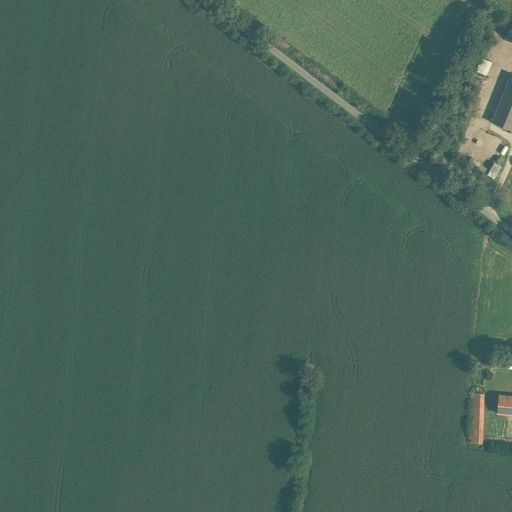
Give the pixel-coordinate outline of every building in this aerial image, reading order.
[(475,70),(486,74),(491,61),(481,57),(475,70)] [(511,74),(492,122),(511,130),(511,74)] [(491,367),(491,368),(511,369),(511,357),(489,357),(489,367),(491,367)] [(484,394),(474,393),(472,443),(482,443),(484,394)] [(511,396),(499,395),(497,413),(511,414),(511,396)]
